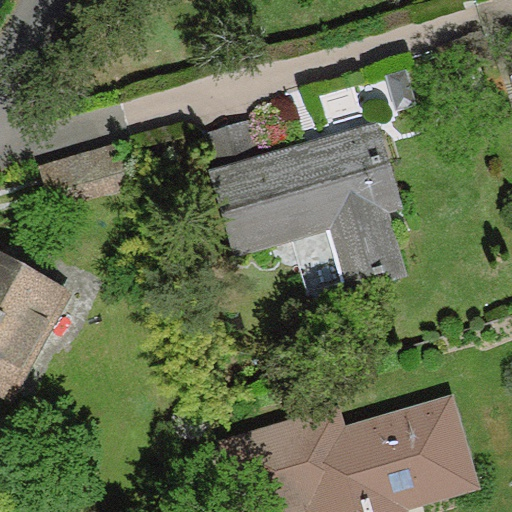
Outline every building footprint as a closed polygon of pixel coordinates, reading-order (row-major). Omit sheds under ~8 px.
[(418,212),(393,126),(215,178),(239,262),(337,233),(356,299),(418,281),(400,217),(418,212)] [(145,184),(132,140),(37,168),(44,189),(51,212),(145,184)] [(65,289),(0,253),(0,393),(6,397),(65,289)] [(51,344),(70,355),(99,305),(80,294),(51,344)] [(340,410),(218,447),(238,511),(414,511),(474,494),(445,398),(346,428),(340,410)]
